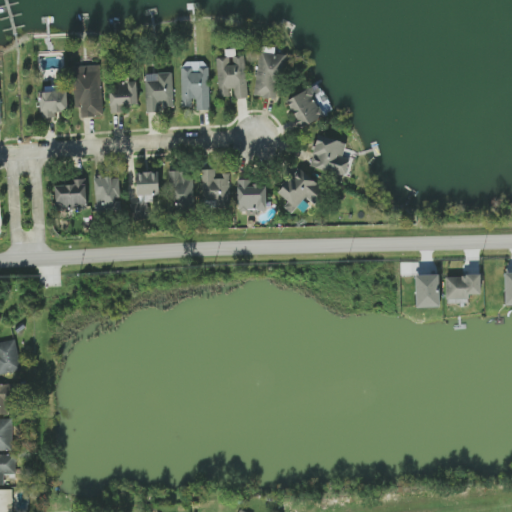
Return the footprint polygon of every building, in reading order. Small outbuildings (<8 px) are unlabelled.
[(253,96),(279,100),(286,55),(260,51),(253,96)] [(245,53),(227,54),(227,57),(217,58),(218,97),(229,96),(229,88),(235,88),(236,99),(248,98),(245,53)] [(182,106),(192,106),(192,99),(196,99),(196,110),(210,109),(208,61),(181,62),(182,106)] [(101,65),(73,66),(75,108),(81,107),(81,117),(103,117),(101,65)] [(145,73),(146,112),(161,112),(160,107),(174,107),(173,72),(145,73)] [(124,105),(138,105),(137,81),(110,82),(111,113),(124,112),(124,105)] [(56,118),(56,112),(68,111),(68,86),(40,87),(41,118),(56,118)] [(324,117),(311,89),(288,100),(301,128),(324,117)] [(346,176),(350,160),(343,158),(347,143),(319,135),(310,167),(346,176)] [(291,213),(306,197),(314,205),(327,191),(301,167),(278,192),(288,202),(284,206),(291,213)] [(203,205),(230,204),(229,176),(215,176),(215,169),(202,169),(203,205)] [(194,208),(193,171),(170,171),(171,209),(194,208)] [(135,173),(137,217),(148,217),(147,198),(160,198),(159,172),(135,173)] [(119,176),(95,177),(97,214),(121,213),(119,176)] [(56,209),(87,208),(86,178),(75,179),(75,185),(55,185),(56,209)] [(267,186),(252,186),(251,179),(238,180),(239,213),(267,213),(267,186)] [(415,275),(439,274),(440,306),(439,306),(439,307),(418,308),(418,307),(417,307),(415,275)] [(481,294),(481,275),(446,276),(447,303),(468,302),(468,295),(481,294)] [(0,374),(21,372),(17,341),(0,342),(0,374)] [(0,414),(12,414),(12,384),(0,383),(0,414)] [(12,418),(0,418),(0,450),(13,450),(12,418)]
